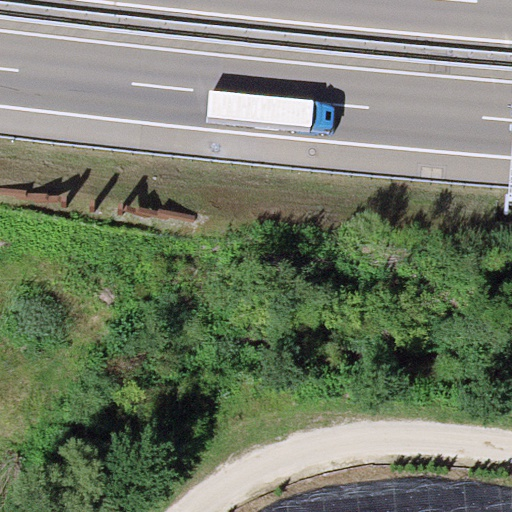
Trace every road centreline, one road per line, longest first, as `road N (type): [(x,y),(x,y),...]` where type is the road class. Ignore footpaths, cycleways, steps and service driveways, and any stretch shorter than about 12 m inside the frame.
road 1 (motorway): [(0,76),(511,127)]
road 2 (track): [(511,441),(323,433),(218,480),(188,511)]
road 3 (motorway): [(511,16),(339,0)]
